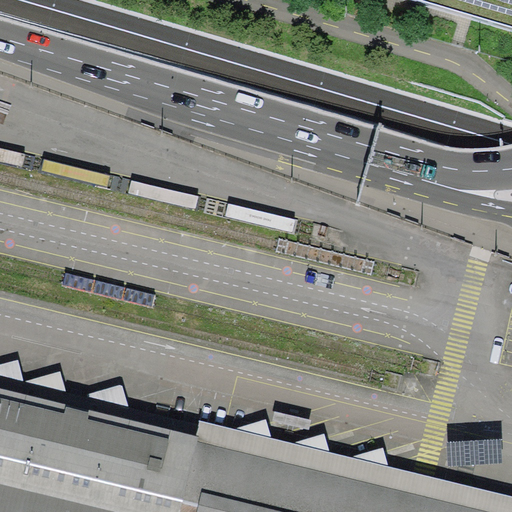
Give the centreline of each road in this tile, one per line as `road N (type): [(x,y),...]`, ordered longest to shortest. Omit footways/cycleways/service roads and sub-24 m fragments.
road 1 (primary): [(25,0),(511,140)]
road 2 (primary): [(0,36),(363,143)]
road 3 (tertiary): [(363,143),(404,181),(511,212)]
road 4 (motorway): [(363,143),(449,167),(511,168)]
